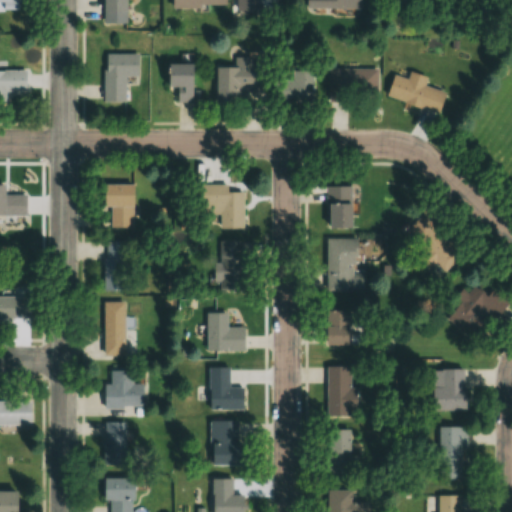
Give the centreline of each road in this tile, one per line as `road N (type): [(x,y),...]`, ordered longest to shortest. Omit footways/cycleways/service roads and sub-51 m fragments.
road 1 (residential): [(511,243),(407,152),(0,144)]
road 2 (residential): [(64,511),(64,0)]
road 3 (residential): [(291,511),(291,150)]
